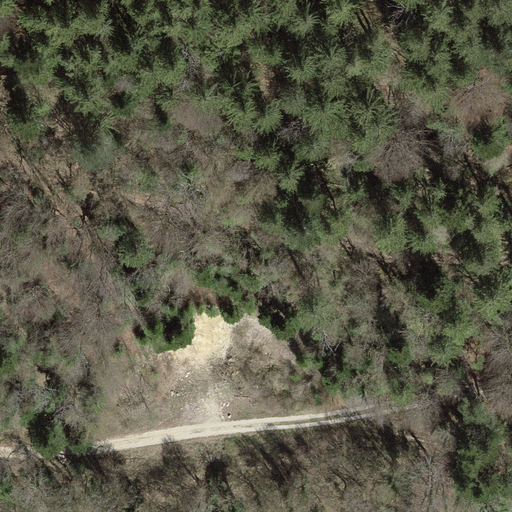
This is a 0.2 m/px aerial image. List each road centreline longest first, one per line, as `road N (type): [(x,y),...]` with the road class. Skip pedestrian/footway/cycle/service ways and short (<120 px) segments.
road 1 (track): [(0,158),(206,213),(405,254),(511,264)]
road 2 (track): [(511,380),(111,450),(0,450)]
